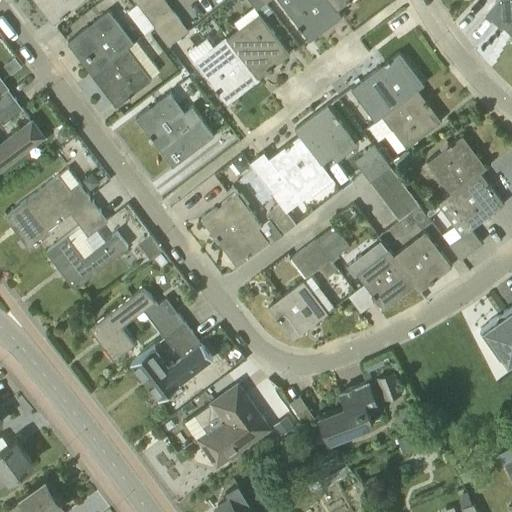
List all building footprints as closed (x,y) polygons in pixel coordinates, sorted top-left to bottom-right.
[(37,0),(54,22),(81,0),(37,0)] [(167,1),(166,0),(149,0),(139,7),(147,17),(167,1)] [(249,0),(257,10),(260,7),(266,3),(263,0),(249,0)] [(337,9),(330,0),(280,0),(310,39),(342,15),(337,9)] [(330,0),(337,9),(348,0),(330,0)] [(511,0),(498,0),(488,10),(503,24),(507,20),(511,24),(511,0)] [(174,11),(167,1),(147,17),(153,24),(154,26),(174,11)] [(272,11),(266,3),(260,7),(266,16),(272,11)] [(147,17),(139,7),(137,4),(128,11),(143,31),(153,24),(147,17)] [(93,74),(128,48),(135,43),(109,10),(68,41),(93,74)] [(182,21),(174,11),(154,26),(162,36),(182,21)] [(290,54),(259,13),(227,37),(259,77),(290,54)] [(189,30),(182,21),(162,36),(169,45),(189,30)] [(226,35),(214,44),(195,59),(228,102),(259,79),(258,78),(259,77),(227,37),(226,35)] [(152,78),(128,48),(93,74),(117,105),(152,78)] [(359,82),(367,93),(384,114),(418,89),(425,83),(400,51),(359,82)] [(22,65),(15,56),(4,65),(11,74),(22,65)] [(367,93),(359,82),(341,95),(350,107),(367,93)] [(0,114),(18,101),(8,88),(0,93),(0,114)] [(418,89),(384,114),(366,128),(376,141),(394,128),(407,146),(441,120),(418,89)] [(214,134),(203,119),(192,104),(185,110),(171,91),(136,117),(173,166),(214,134)] [(23,109),(18,101),(0,114),(0,119),(3,124),(23,109)] [(326,168),(358,144),(327,104),(295,128),(299,134),(326,168)] [(0,168),(11,161),(10,159),(43,135),(32,120),(0,143),(0,168)] [(58,130),(57,137),(61,143),(71,136),(64,126),(58,130)] [(282,202),(287,209),(299,199),(331,175),(326,168),(299,134),(268,158),(262,150),(250,160),(282,202)] [(427,161),(451,193),(480,171),(487,166),(462,134),(427,161)] [(405,151),(394,160),(399,167),(413,156),(409,151),(406,153),(405,151)] [(364,171),(371,181),(391,166),(383,156),(364,171)] [(371,181),(378,190),(398,175),(391,166),(371,181)] [(102,211),(79,181),(69,167),(5,215),(29,247),(50,231),(48,228),(70,212),(81,226),(102,211)] [(450,244),(461,259),(483,242),(472,228),(504,204),(480,171),(451,193),(435,204),(459,237),(450,244)] [(100,181),(93,172),(84,179),(91,188),(100,181)] [(378,190),(385,200),(405,185),(398,175),(378,190)] [(385,200),(392,209),(412,194),(405,185),(385,200)] [(268,239),(270,242),(297,222),(287,209),(282,202),(266,213),(270,218),(262,224),(238,192),(202,218),(236,264),(268,239)] [(419,204),(412,194),(392,209),(399,219),(419,204)] [(109,220),(102,211),(81,226),(88,235),(109,220)] [(326,230),(329,234),(341,250),(349,244),(334,224),(326,230)] [(116,232),(90,252),(81,240),(84,238),(76,228),(46,251),(75,288),(128,246),(116,232)] [(341,250),(329,234),(326,230),(315,239),(332,261),(337,257),(335,255),(341,250)] [(425,230),(393,255),(414,283),(420,290),(452,266),(425,230)] [(162,248),(150,233),(138,242),(150,258),(162,248)] [(338,268),(332,261),(315,239),(305,246),(306,247),(321,267),(319,268),(329,275),(338,268)] [(321,267),(306,247),(305,246),(292,256),(308,277),(269,307),(270,307),(294,338),(293,338),(293,339),(335,307),(310,275),(319,268),(321,267)] [(414,283),(393,255),(388,249),(357,273),(383,307),(414,283)] [(161,266),(168,261),(161,252),(155,257),(161,266)] [(149,315),(165,336),(185,320),(167,297),(157,303),(144,286),(90,327),(114,359),(135,343),(122,325),(136,314),(139,319),(146,319),(149,315)] [(511,304),(479,328),(498,357),(502,354),(511,369),(511,304)] [(165,336),(177,352),(179,352),(197,337),(185,320),(165,336)] [(213,358),(198,339),(197,337),(179,352),(182,356),(168,368),(152,346),(131,361),(159,399),(213,358)] [(395,370),(377,376),(385,399),(403,392),(395,370)] [(369,408),(379,404),(369,379),(339,391),(344,405),(318,415),(329,442),(375,425),(369,408)] [(195,413),(208,432),(198,438),(217,465),(265,431),(266,432),(273,428),(272,426),(278,421),(288,438),(296,432),(295,431),(306,424),(292,403),(289,405),(285,399),(279,403),(274,395),(257,406),(248,393),(245,394),(238,383),(195,413)] [(416,421),(408,404),(400,407),(394,415),(395,422),(399,430),(416,421)] [(421,428),(407,433),(412,448),(427,442),(421,428)] [(0,486),(9,481),(34,463),(17,439),(0,451),(0,486)] [(318,457),(326,473),(344,463),(336,447),(318,457)] [(511,449),(501,455),(511,477),(511,449)] [(292,460),(282,475),(284,476),(282,479),(289,483),(291,480),(293,481),(302,466),(292,460)] [(45,481),(7,510),(8,511),(52,511),(63,505),(45,481)] [(254,511),(238,485),(225,493),(229,499),(218,505),(220,510),(217,511),(254,511)] [(477,511),(472,502),(462,506),(464,511),(477,511)]
